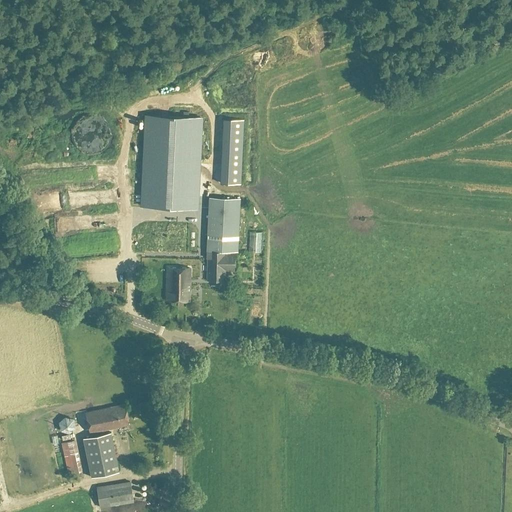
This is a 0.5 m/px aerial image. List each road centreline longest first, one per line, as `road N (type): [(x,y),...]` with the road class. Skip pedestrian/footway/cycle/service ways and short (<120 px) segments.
road 1 (tertiary): [(504,424),(362,365),(181,336)]
road 2 (tertiary): [(181,336),(91,306),(0,290)]
road 3 (unclassified): [(179,511),(181,336)]
road 4 (track): [(91,306),(59,245),(0,183)]
